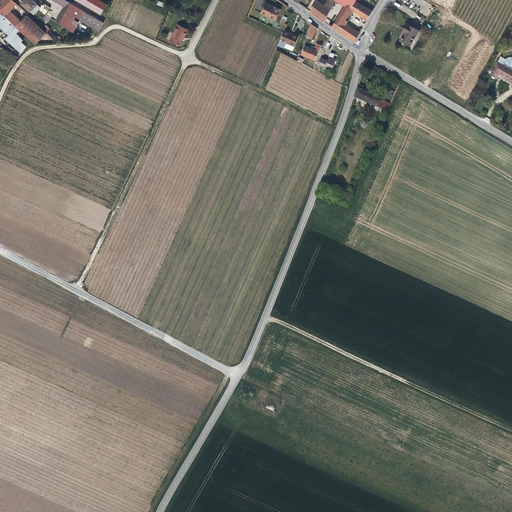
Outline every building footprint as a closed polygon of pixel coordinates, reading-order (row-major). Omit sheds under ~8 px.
[(10,11),(14,7),(7,0),(1,0),(0,1),(0,3),(2,5),(0,6),(0,11),(0,12),(5,17),(9,12),(10,14),(12,12),(10,11)] [(38,4),(33,0),(24,0),(22,3),(31,12),(38,4)] [(107,4),(99,0),(75,0),(101,15),(107,4)] [(336,0),(335,0),(328,0),(325,7),(330,10),(332,6),(336,0)] [(361,0),(360,0),(335,0),(336,0),(337,1),(341,4),(344,6),(338,18),(334,15),(332,17),(329,25),(337,31),(345,35),(354,42),(355,42),(360,33),(343,22),(348,13),(349,12),(350,13),(352,14),(353,13),(350,11),(351,10),(354,12),(367,21),(367,20),(373,11),(360,4),(361,0)] [(324,22),(330,12),(330,10),(325,7),(324,6),(317,1),(310,12),(312,13),(324,22)] [(64,27),(75,6),(68,2),(65,7),(63,11),(56,21),(64,27)] [(34,15),(41,7),(38,4),(31,12),(34,15)] [(276,21),(281,10),(275,7),(275,8),(266,4),(261,14),(276,21)] [(73,33),(80,21),(85,12),(75,6),(64,27),(73,33)] [(10,14),(9,12),(5,17),(12,23),(16,27),(20,23),(10,14)] [(104,23),(85,12),(80,21),(99,31),(104,23)] [(329,25),(332,17),(334,15),(330,12),(324,22),(326,23),(329,25)] [(43,30),(27,16),(20,23),(16,27),(32,41),(36,45),(36,44),(46,33),(43,30)] [(10,23),(4,18),(0,21),(0,28),(3,31),(10,23)] [(301,19),(296,27),(300,29),(305,21),(301,19)] [(15,29),(10,23),(3,31),(9,36),(15,29)] [(312,39),(317,29),(311,24),(307,32),(308,32),(307,33),(306,36),(312,39)] [(410,46),(419,31),(407,24),(404,29),(406,30),(402,37),(400,41),(410,46)] [(185,36),(188,30),(178,25),(170,41),(180,46),(185,36)] [(20,33),(17,29),(5,40),(11,46),(20,37),(18,35),(20,33)] [(295,46),(299,36),(292,34),(284,31),(283,33),(278,46),(284,48),(286,43),(295,46)] [(24,42),(20,37),(11,46),(22,54),(27,48),(22,44),(24,42)] [(315,60),(319,52),(322,46),(317,44),(315,48),(314,50),(310,48),(305,46),(301,54),(315,60)] [(332,70),(336,61),(336,60),(333,59),(334,56),(333,54),(332,53),(331,53),(329,57),(327,61),(322,59),(321,58),(318,65),(332,70)] [(511,69),(497,62),(491,74),(497,78),(500,74),(501,74),(505,76),(504,76),(511,80),(511,69)] [(391,104),(382,100),(382,99),(377,97),(379,94),(374,92),(373,95),(357,89),(355,97),(356,97),(380,109),(378,113),(386,116),(391,104)]
